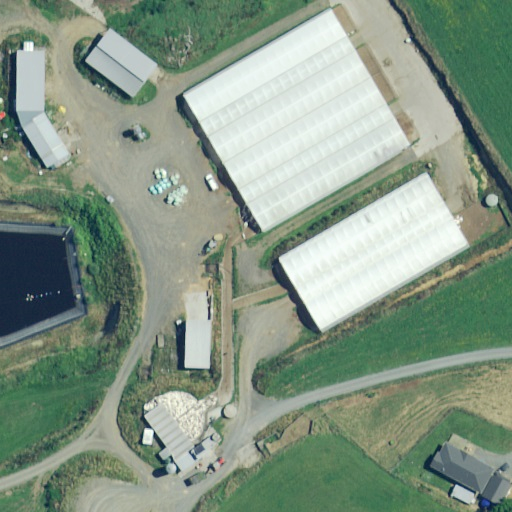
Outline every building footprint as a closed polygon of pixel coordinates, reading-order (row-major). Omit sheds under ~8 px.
[(413,146),(333,8),(183,94),(263,232),(413,146)] [(149,81),(100,44),(87,61),(136,98),(149,81)] [(49,50),(21,49),(20,111),(47,112),(49,50)] [(47,114),(25,128),(45,159),(50,169),(72,155),(67,146),(47,114)] [(309,306),(457,221),(428,173),(282,259),(309,306)] [(196,448),(166,404),(148,417),(170,449),(162,454),(169,465),(176,461),(185,473),(200,463),(215,452),(206,440),(196,448)] [(502,506),(511,488),(511,476),(496,468),(448,440),(433,467),(459,482),(452,495),(470,506),(478,492),(481,494),(502,506)]
